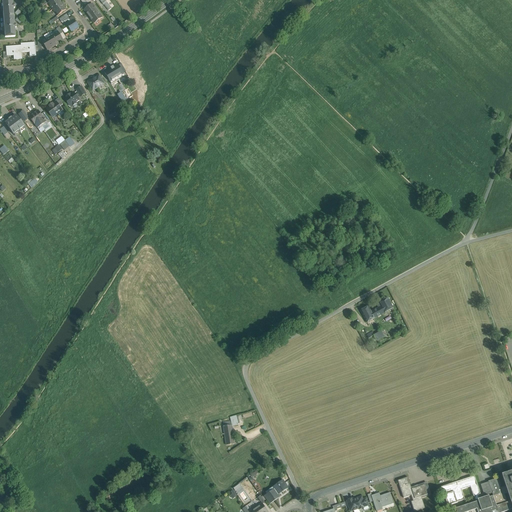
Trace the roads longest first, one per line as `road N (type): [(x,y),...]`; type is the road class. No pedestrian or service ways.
road 1 (unclassified): [(302,500),(245,364),(467,242)]
road 2 (track): [(275,51),(468,238)]
road 3 (residential): [(302,500),(511,428)]
road 4 (primary): [(168,0),(6,97)]
road 5 (track): [(467,242),(511,377)]
road 6 (residential): [(0,81),(89,36),(68,0)]
road 7 (unclassified): [(511,128),(467,242)]
